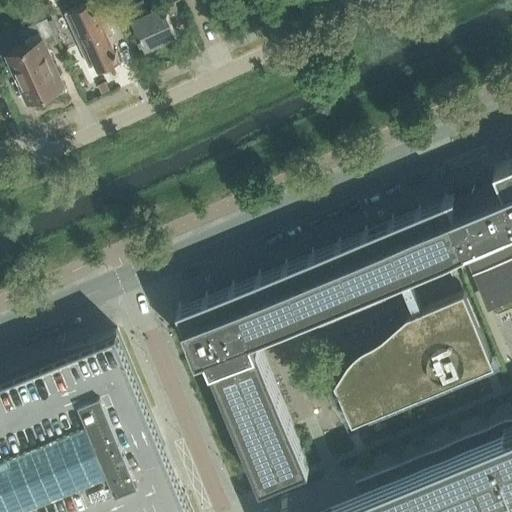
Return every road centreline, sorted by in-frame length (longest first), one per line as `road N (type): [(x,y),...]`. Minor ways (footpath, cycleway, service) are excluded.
road 1 (residential): [(372,0),(0,173)]
road 2 (tertiary): [(511,102),(191,242),(145,271)]
road 3 (tertiary): [(145,271),(197,258),(511,127)]
road 4 (unclassified): [(270,511),(511,409)]
road 5 (unclassified): [(227,511),(127,278)]
road 6 (tertiary): [(127,278),(0,331)]
